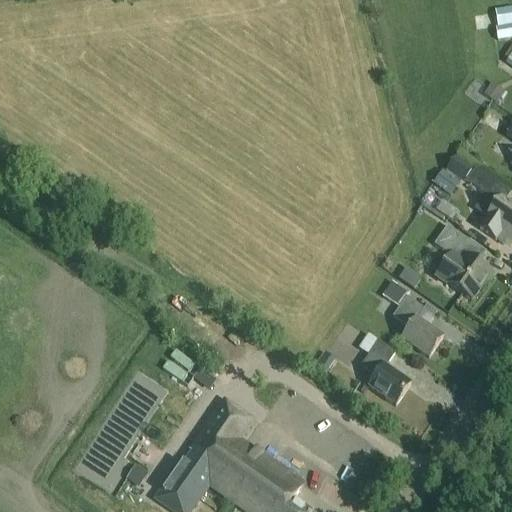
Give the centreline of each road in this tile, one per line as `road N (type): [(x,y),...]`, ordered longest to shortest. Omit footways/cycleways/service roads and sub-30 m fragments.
road 1 (track): [(242,346),(0,171)]
road 2 (tertiary): [(400,511),(511,352)]
